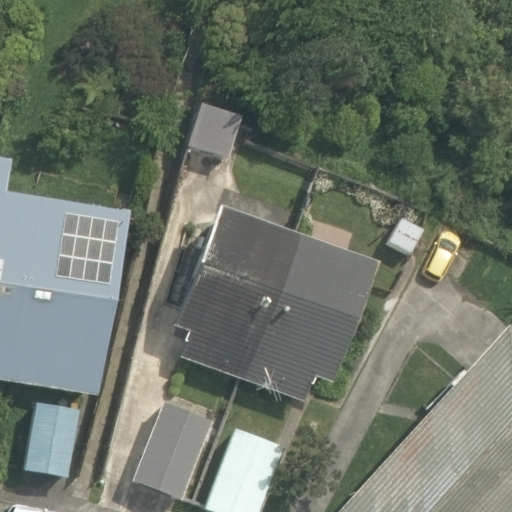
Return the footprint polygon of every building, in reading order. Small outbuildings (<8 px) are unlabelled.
[(0,383),(96,400),(128,214),(3,195),(8,165),(0,163),(0,383)] [(186,334),(176,361),(303,408),(313,382),(329,388),(373,269),(215,212),(172,328),(186,334)] [(335,511),(511,511),(511,338),(503,331),(335,511)] [(79,413),(34,405),(21,472),(66,481),(79,413)] [(132,483),(180,502),(210,424),(162,405),(132,483)] [(258,511),(282,450),(233,431),(202,511),(258,511)]
